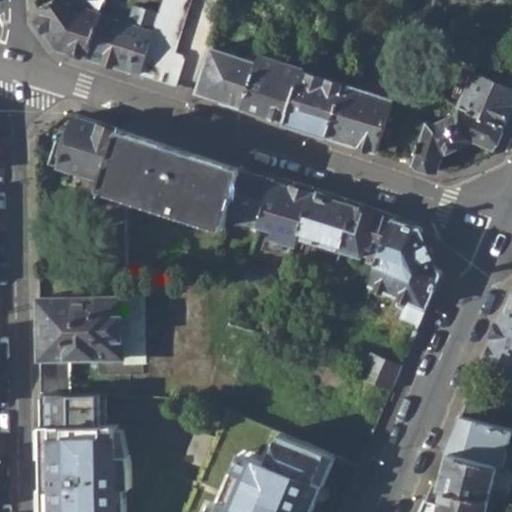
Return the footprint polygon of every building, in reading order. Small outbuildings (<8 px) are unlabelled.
[(58,48),(92,58),(104,17),(104,16),(108,0),(88,0),(86,5),(82,0),(56,0),(36,14),(58,48)] [(156,32),(152,45),(142,75),(178,86),(186,55),(177,52),(191,0),(164,0),(159,19),(156,32)] [(321,16),(365,31),(370,15),(325,1),(324,5),(321,16)] [(142,8),(135,11),(130,24),(156,32),(159,19),(154,12),(142,8)] [(130,24),(104,17),(92,58),(142,75),(152,45),(156,32),(130,24)] [(199,90),(247,108),(261,62),(214,47),(199,90)] [(247,108),(289,121),(305,71),(307,67),(263,54),(261,62),(247,108)] [(476,73),(462,105),(506,122),(511,108),(511,70),(502,66),(496,81),(476,73)] [(289,121),(333,135),(348,84),(305,71),(289,121)] [(394,98),(348,84),(333,135),(395,155),(409,113),(392,108),(394,98)] [(496,146),(506,122),(462,105),(461,111),(438,122),(429,120),(415,161),(441,170),(447,153),(478,139),(496,146)] [(53,162),(105,179),(121,130),(78,116),(70,143),(61,140),(53,162)] [(223,226),(228,209),(240,169),(121,130),(105,179),(104,186),(223,226)] [(228,209),(263,219),(274,179),(240,169),(228,209)] [(298,245),(301,237),(315,192),(274,179),(263,219),(261,224),(274,228),(274,238),(298,245)] [(301,237),(344,249),(357,206),(315,192),(301,237)] [(100,206),(102,276),(129,266),(127,205),(100,206)] [(368,245),(386,250),(395,218),(357,206),(344,249),(364,255),(368,245)] [(422,226),(395,218),(386,250),(375,283),(402,296),(395,313),(420,325),(443,272),(422,226)] [(70,356),(103,356),(123,357),(145,357),(147,294),(40,297),(41,392),(71,393),(70,356)] [(511,312),(508,311),(487,360),(511,370),(511,312)] [(364,376),(394,389),(403,367),(374,354),(364,376)] [(41,426),(43,491),(43,511),(118,511),(118,487),(130,486),(129,453),(117,454),(117,422),(99,423),(100,393),(71,393),(41,392),(41,396),(48,400),(48,426),(41,426)] [(471,400),(464,416),(492,425),(497,408),(471,400)] [(447,454),(451,454),(498,466),(504,468),(510,445),(511,445),(511,429),(492,425),(464,416),(447,454)] [(239,467),(225,489),(218,502),(211,499),(205,511),(311,511),(337,457),(282,433),(270,460),(255,453),(247,471),(239,467)] [(192,440),(184,458),(201,466),(209,447),(192,440)] [(245,448),(237,467),(239,467),(247,471),(255,453),(245,448)] [(451,454),(442,488),(489,500),(498,466),(451,454)] [(485,511),(486,511),(487,511),(492,511),(495,501),(489,500),(442,488),(433,486),(422,511),(485,511)]
